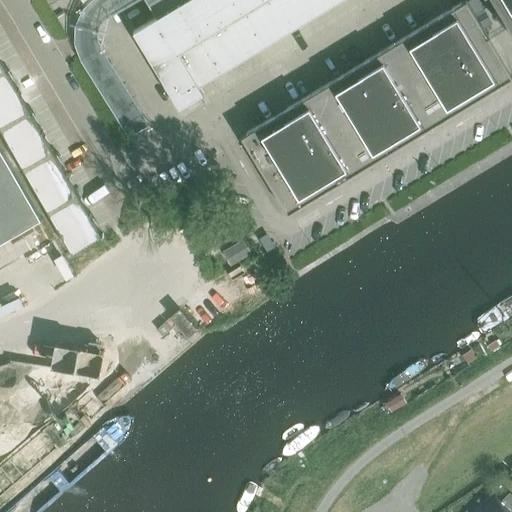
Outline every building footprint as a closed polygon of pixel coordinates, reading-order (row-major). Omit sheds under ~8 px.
[(183,0),(135,29),(181,106),(205,91),(201,85),(342,0),(183,0)] [(465,0),(435,19),(421,27),(287,108),(272,117),(241,136),(288,212),(511,76),(511,75),(466,0),(465,0)] [(511,0),(495,0),(511,26),(511,0)] [(0,71),(0,126),(0,127),(30,110),(6,68),(0,71)] [(30,110),(0,127),(24,169),(54,151),(30,110)] [(0,241),(42,218),(0,145),(0,241)] [(54,151),(24,169),(48,210),(78,193),(54,151)] [(511,162),(461,193),(475,216),(511,193),(511,162)] [(78,193),(48,210),(73,253),(103,236),(78,193)] [(362,255),(376,278),(448,235),(434,211),(362,255)] [(250,252),(243,239),(223,251),(231,264),(250,252)] [(511,294),(468,322),(479,339),(511,318),(511,294)] [(203,298),(187,315),(200,327),(216,310),(203,298)] [(444,336),(363,386),(373,403),(455,353),(444,336)] [(511,511),(511,494),(510,493),(501,501),(496,496),(479,511),(511,511)]
